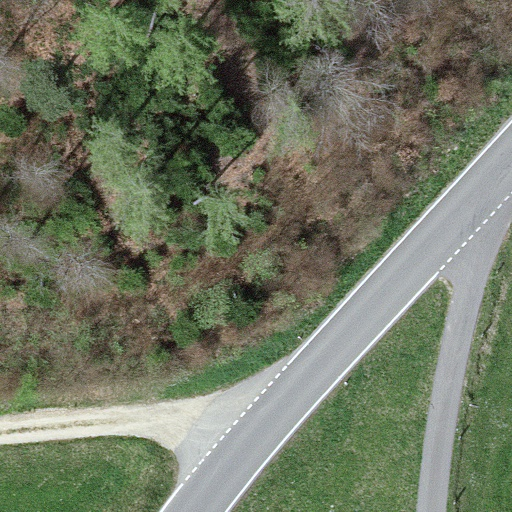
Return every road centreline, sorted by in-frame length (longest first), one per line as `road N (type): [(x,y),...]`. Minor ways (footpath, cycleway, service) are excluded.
road 1 (tertiary): [(193,511),(279,401),(480,173)]
road 2 (unclassified): [(432,511),(480,173)]
road 3 (track): [(0,430),(279,401)]
